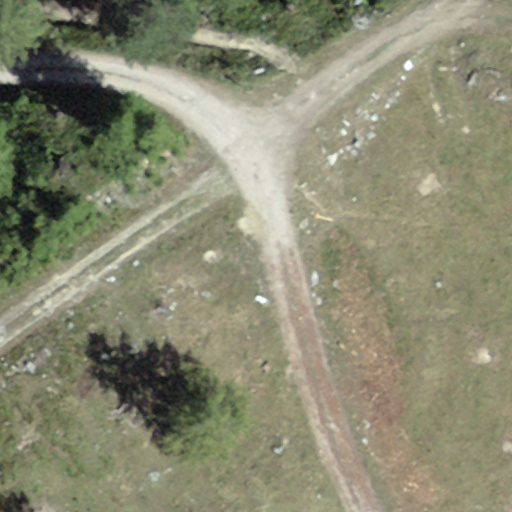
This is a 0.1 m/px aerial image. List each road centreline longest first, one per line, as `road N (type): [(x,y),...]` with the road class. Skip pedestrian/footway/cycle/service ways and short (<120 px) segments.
road 1 (track): [(335,451),(259,167),(170,87)]
road 2 (track): [(170,87),(0,73)]
